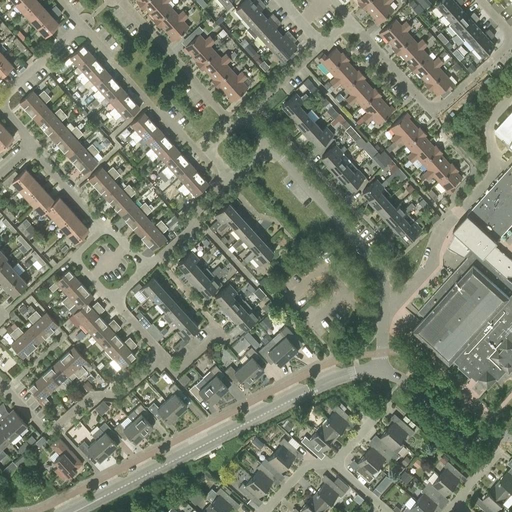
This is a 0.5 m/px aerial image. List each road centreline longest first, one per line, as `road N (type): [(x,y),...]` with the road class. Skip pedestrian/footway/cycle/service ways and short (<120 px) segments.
road 1 (tertiary): [(74,511),(332,379),(381,370)]
road 2 (residential): [(511,42),(438,111),(427,111),(350,22)]
road 3 (residential): [(384,301),(382,271),(263,142)]
road 4 (residential): [(157,361),(119,395),(90,394),(46,432),(5,390)]
road 5 (residential): [(199,156),(79,28)]
road 6 (residential): [(384,301),(421,276),(439,234),(492,178)]
road 7 (residential): [(232,122),(120,0)]
road 8 (tertiary): [(381,370),(403,379),(459,429),(511,434)]
